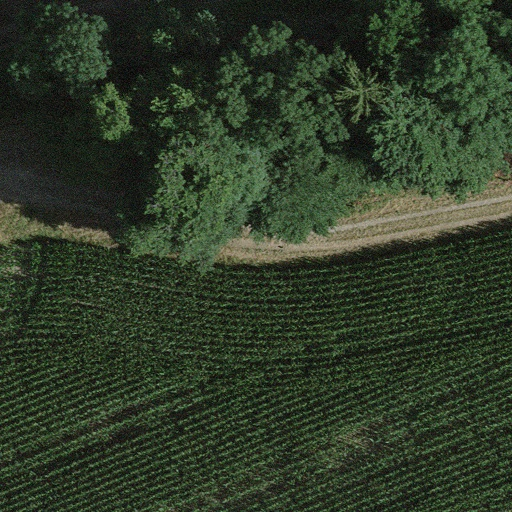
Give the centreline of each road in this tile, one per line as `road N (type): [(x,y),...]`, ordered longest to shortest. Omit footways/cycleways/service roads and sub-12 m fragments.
road 1 (track): [(0,169),(55,177),(236,231),(296,236),(511,203)]
road 2 (track): [(187,0),(0,42)]
road 3 (track): [(55,177),(11,39)]
